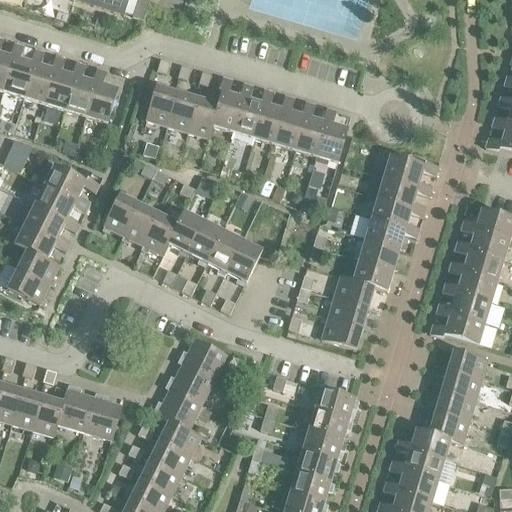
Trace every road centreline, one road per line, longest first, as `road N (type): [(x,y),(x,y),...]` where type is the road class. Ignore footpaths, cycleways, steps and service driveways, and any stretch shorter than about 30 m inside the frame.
road 1 (residential): [(393,114),(159,45),(115,62),(0,25)]
road 2 (residential): [(238,341),(145,293),(111,291),(65,365),(0,345)]
road 3 (residential): [(389,384),(238,341)]
